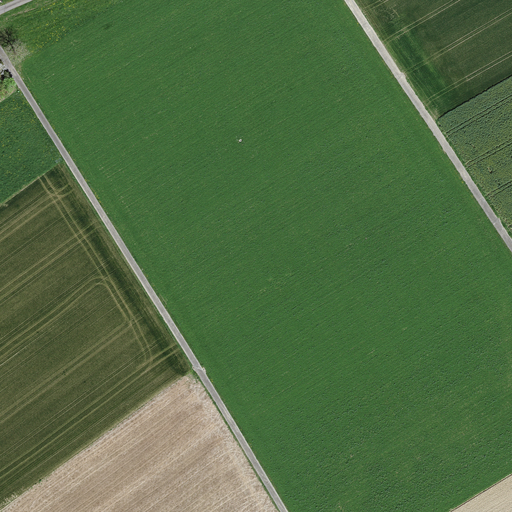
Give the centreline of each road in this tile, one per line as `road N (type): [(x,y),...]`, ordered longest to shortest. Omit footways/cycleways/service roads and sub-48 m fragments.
road 1 (track): [(0,51),(283,511)]
road 2 (track): [(348,0),(511,246)]
